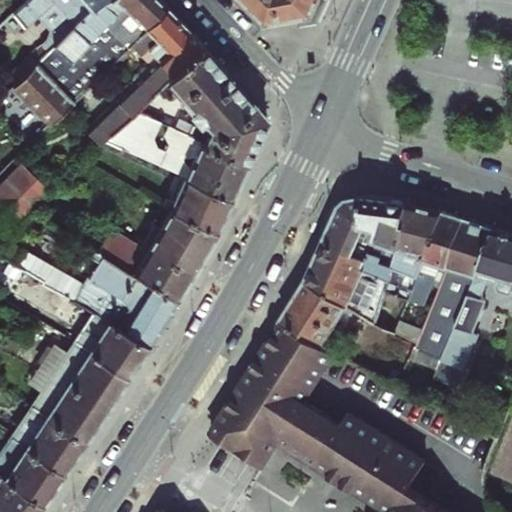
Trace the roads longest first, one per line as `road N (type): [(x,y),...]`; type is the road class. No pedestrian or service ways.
road 1 (secondary): [(144,441),(254,263),(323,122)]
road 2 (residential): [(511,192),(388,153),(323,122)]
road 3 (residential): [(323,122),(203,0)]
road 4 (secondary): [(378,0),(323,122)]
road 5 (residential): [(144,441),(253,511)]
